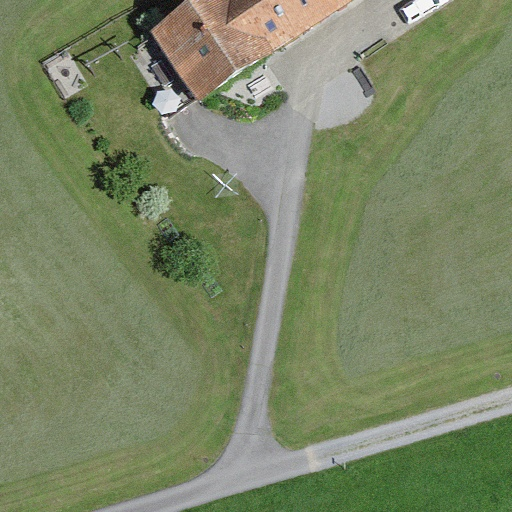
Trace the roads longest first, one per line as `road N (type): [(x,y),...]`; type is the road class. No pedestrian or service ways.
road 1 (track): [(237,482),(306,109),(325,71)]
road 2 (track): [(134,511),(511,398)]
